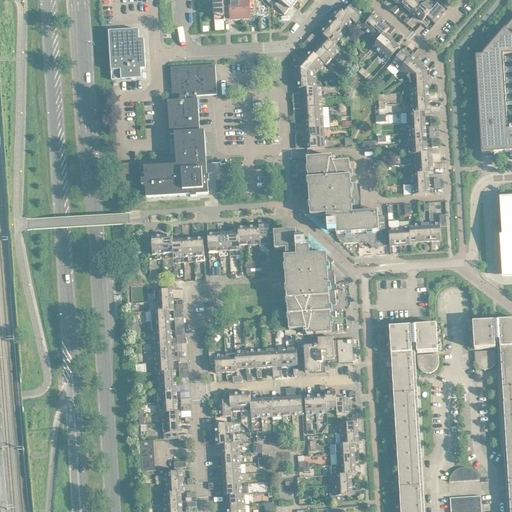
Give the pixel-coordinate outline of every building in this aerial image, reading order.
[(211,0),(212,9),(215,9),(216,21),(227,20),(226,19),(225,0),(211,0)] [(241,0),(225,0),(226,19),(232,18),(232,20),(242,19),(241,0)] [(257,0),(241,0),(242,19),(252,19),(252,17),(259,17),(257,0)] [(298,0),(279,0),(276,4),(286,14),(293,4),(294,5),(298,0)] [(400,2),(408,8),(414,0),(401,0),(400,2)] [(416,15),(417,13),(427,2),(427,1),(425,0),(414,0),(408,8),(416,15)] [(417,13),(425,20),(428,16),(437,23),(448,11),(439,3),(436,6),(428,0),(427,1),(427,2),(417,13)] [(334,16),(336,18),(348,28),(348,27),(354,20),(358,23),(365,14),(353,3),(345,12),(341,8),(334,16)] [(364,27),(371,34),(383,21),(375,14),(364,27)] [(336,18),(329,25),(343,37),(350,29),(348,27),(348,28),(336,18)] [(371,34),(379,41),(386,33),(390,30),(391,28),(383,21),(371,34)] [(511,22),(484,53),(485,55),(477,55),(483,153),(511,151),(511,22)] [(322,33),(328,38),(336,45),(336,44),(343,37),(329,25),(322,33)] [(141,38),(140,29),(110,30),(113,73),(113,80),(143,78),(143,68),(147,68),(146,38),(141,38)] [(374,46),(382,53),(394,40),(386,33),(379,41),(374,46)] [(317,42),(321,45),(335,57),(341,49),(336,44),(336,45),(328,38),(325,41),(321,37),(317,42)] [(394,40),(382,53),(390,60),(402,47),(394,40)] [(321,45),(315,53),(314,53),(326,63),(328,65),(335,57),(321,45)] [(393,63),(401,70),(413,56),(405,49),(393,63)] [(304,57),(296,66),(317,73),(326,63),(314,53),(315,53),(313,51),(306,59),(304,57)] [(401,70),(411,79),(431,69),(422,61),(420,63),(413,56),(401,70)] [(119,164),(120,179),(121,194),(147,192),(148,197),(224,192),(223,162),(208,163),(206,131),(201,131),(199,95),(218,94),(217,64),(172,67),(174,100),(169,101),(171,134),(176,134),(178,160),(173,161),(173,165),(142,167),(142,162),(119,164)] [(300,88),(305,88),(318,87),(317,73),(296,66),(297,78),(299,78),(300,88)] [(411,79),(412,92),(430,91),(429,81),(432,81),(431,69),(411,79)] [(376,83),(382,88),(387,84),(380,78),(376,83)] [(305,88),(305,98),(323,97),(323,86),(318,87),(305,88)] [(411,101),(411,103),(430,101),(430,91),(412,92),(412,101),(411,101)] [(305,98),(306,108),(324,107),(323,97),(305,98)] [(413,104),(413,112),(413,113),(426,112),(431,112),(430,101),(411,103),(411,104),(413,104)] [(306,108),(307,118),(324,117),(324,107),(306,108)] [(407,122),(407,123),(427,122),(426,112),(413,113),(413,112),(408,113),(409,122),(407,122)] [(307,118),(307,128),(325,127),(324,117),(307,118)] [(409,124),(410,133),(427,132),(427,122),(407,123),(407,124),(409,124)] [(307,128),(308,139),(326,137),(325,127),(307,128)] [(408,142),(409,144),(428,142),(427,132),(410,133),(410,142),(408,142)] [(326,137),(308,139),(309,149),(326,148),(326,137)] [(411,154),(416,154),(416,153),(429,153),(429,152),(428,142),(409,144),(409,145),(410,145),(411,154)] [(415,162),(415,164),(434,162),(433,152),(429,152),(429,153),(416,153),(416,154),(416,162),(415,162)] [(308,157),(311,194),(312,215),(316,215),(321,220),(321,222),(321,224),(322,226),(323,228),(325,229),(327,230),(329,231),(337,231),(338,235),(340,238),(346,243),(369,242),(369,241),(374,241),(378,244),(381,244),(381,246),(388,246),(386,216),(380,216),(379,213),(354,215),(353,212),(354,212),(351,160),(334,162),(334,156),(308,157)] [(416,165),(417,173),(417,174),(430,173),(435,173),(434,162),(415,164),(415,165),(416,165)] [(411,183),(411,184),(431,183),(430,173),(417,174),(417,173),(412,174),(413,183),(411,183)] [(431,183),(411,184),(411,185),(413,185),(413,195),(431,194),(431,183)] [(511,197),(499,198),(504,276),(511,275),(511,197)] [(442,223),(431,223),(432,241),(443,241),(442,226),(448,226),(447,214),(441,214),(442,223)] [(431,223),(421,224),(422,242),(432,241),(431,223)] [(411,225),(411,227),(412,242),(422,242),(421,224),(411,225)] [(270,225),(260,226),(261,244),(271,243),(270,225)] [(260,226),(250,227),(251,245),(261,244),(260,226)] [(239,227),(239,232),(240,232),(240,245),(241,245),(251,245),(250,227),(239,227)] [(411,227),(401,228),(402,245),(412,245),(412,242),(411,227)] [(402,245),(401,228),(390,228),(391,246),(402,245)] [(277,249),(286,249),(286,251),(288,252),(288,256),(286,256),(291,329),(308,328),(308,334),(336,333),(336,323),(333,324),(332,317),(335,317),(335,311),(332,312),(331,305),(335,305),(334,290),(330,291),(330,284),(333,284),(332,269),(329,270),(329,263),(333,263),(335,260),(328,254),(324,250),(323,249),(322,247),(320,246),(317,246),(315,247),(307,239),(306,236),(298,237),(297,230),(275,231),(277,249)] [(239,232),(230,233),(231,251),(231,255),(237,255),(237,250),(241,250),(241,245),(240,245),(240,232),(239,232)] [(220,251),(220,233),(209,234),(210,257),(217,256),(217,251),(220,251)] [(230,233),(220,233),(220,251),(221,256),(227,255),(227,251),(231,251),(230,233)] [(169,258),(175,258),(174,240),(174,235),(163,236),(165,253),(168,253),(169,258)] [(165,258),(165,253),(163,236),(153,236),(154,254),(158,254),(158,259),(165,258)] [(205,238),(194,239),(195,256),(200,256),(200,261),(206,261),(205,238)] [(174,240),(175,258),(179,257),(179,262),(185,262),(185,257),(184,239),(174,240)] [(194,239),(184,239),(185,257),(189,257),(189,262),(196,261),(195,256),(194,239)] [(222,266),(214,267),(215,275),(223,274),(222,266)] [(156,284),(157,300),(175,299),(174,289),(178,289),(177,283),(156,284)] [(157,300),(157,310),(157,311),(170,310),(171,310),(175,310),(175,299),(157,300)] [(153,311),(153,321),(171,320),(171,310),(170,310),(157,311),(157,310),(153,311)] [(511,511),(511,318),(500,320),(506,425),(511,511)] [(153,321),(154,331),(172,330),(171,320),(153,321)] [(474,321),(476,348),(497,347),(495,320),(474,321)] [(417,325),(418,352),(439,351),(438,323),(417,325)] [(391,326),(399,463),(402,511),(423,511),(412,325),(391,326)] [(154,331),(155,341),(172,340),(172,330),(154,331)] [(306,365),(307,372),(322,371),(321,362),(324,362),(324,359),(340,358),(340,362),(355,361),(354,339),(335,340),(334,337),(319,338),(320,344),(305,345),(305,349),(301,350),(302,352),(306,352),(306,359),(302,359),(302,362),(306,361),(306,363),(302,363),(303,366),(306,365)] [(155,341),(155,351),(173,350),(172,340),(155,341)] [(298,347),(287,348),(289,366),(299,365),(298,347)] [(277,348),(267,349),(268,367),(279,366),(277,348)] [(287,348),(277,348),(279,366),(289,366),(287,348)] [(267,349),(257,350),(258,368),(268,367),(267,349)] [(155,351),(156,362),(174,361),(173,350),(155,351)] [(236,351),(236,354),(237,354),(238,369),(248,368),(247,350),(236,351)] [(257,350),(247,350),(248,368),(258,368),(257,350)] [(498,359),(498,358),(497,350),(476,351),(477,359),(477,360),(477,361),(477,362),(478,363),(478,364),(479,365),(480,366),(481,366),(481,367),(482,368),(483,368),(484,368),(486,369),(487,369),(488,369),(490,368),(491,368),(492,368),(493,367),(494,366),(495,366),(495,365),(496,364),(496,363),(497,362),(497,361),(497,360),(498,359)] [(228,372),(227,354),(216,355),(216,351),(210,351),(211,363),(217,363),(217,372),(228,372)] [(237,354),(236,354),(227,354),(228,372),(238,371),(238,369),(237,354)] [(440,361),(440,357),(440,354),(419,355),(419,362),(419,363),(419,364),(420,365),(420,366),(421,367),(421,368),(422,369),(423,370),(424,371),(425,371),(426,371),(427,372),(428,372),(430,372),(431,372),(432,372),(433,371),(434,371),(435,370),(436,370),(437,369),(438,368),(438,367),(439,366),(439,365),(440,364),(440,363),(440,362),(440,361)] [(156,372),(159,372),(174,371),(174,370),(174,361),(156,362),(156,372)] [(147,363),(137,364),(138,372),(148,372),(147,363)] [(159,372),(160,382),(177,381),(177,370),(174,370),(174,371),(159,372)] [(160,382),(160,392),(178,391),(177,381),(160,382)] [(160,392),(161,402),(179,401),(178,391),(160,392)] [(242,411),(252,410),(253,410),(252,400),(252,392),(241,393),(242,411)] [(328,410),(338,409),(337,397),(338,397),(337,392),(326,392),(326,395),(327,395),(328,410)] [(233,411),(242,411),(241,393),(231,394),(231,399),(232,399),(233,411)] [(307,414),(318,413),(317,395),(306,396),(307,414)] [(328,412),(328,410),(327,395),(326,395),(317,395),(318,413),(328,412)] [(303,396),(293,397),(294,415),(304,414),(303,396)] [(337,397),(338,409),(338,414),(350,413),(349,396),(338,397),(337,397)] [(293,397),(282,398),(283,416),(294,415),(293,397)] [(272,398),(262,399),(263,417),(273,416),(272,398)] [(282,398),(272,398),(273,416),(283,416),(282,398)] [(233,415),(233,411),(232,399),(231,399),(220,400),(221,416),(233,415)] [(253,410),(252,410),(253,417),(263,417),(262,399),(252,400),(253,410)] [(161,413),(164,413),(164,412),(179,411),(179,401),(161,402),(161,413)] [(164,413),(164,422),(182,421),(182,411),(179,411),(164,412),(164,413)] [(182,421),(164,422),(165,438),(180,438),(180,441),(192,440),(192,434),(180,434),(179,432),(183,432),(182,421)] [(341,423),(342,433),(359,432),(359,422),(341,423)] [(216,424),(217,434),(235,433),(234,423),(216,424)] [(342,433),(342,443),(342,444),(355,443),(360,443),(359,432),(342,433)] [(218,445),(223,444),(236,443),(235,433),(217,434),(218,445)] [(223,444),(223,454),(241,453),(240,442),(236,443),(223,444)] [(332,454),(338,454),(356,453),(355,443),(342,444),(342,443),(338,444),(332,444),(332,454)] [(223,454),(224,464),(242,463),(241,453),(223,454)] [(338,454),(339,464),(356,463),(356,453),(338,454)] [(224,464),(225,475),(242,474),(242,463),(224,464)] [(339,464),(339,474),(339,475),(352,474),(357,474),(356,463),(339,464)] [(451,480),(451,482),(481,480),(481,478),(480,477),(480,476),(479,475),(478,473),(478,472),(477,471),(476,470),(474,470),(473,469),(472,468),(471,468),(469,467),(468,467),(467,467),(465,467),(463,467),(462,467),(461,468),(459,468),(458,469),(457,470),(456,471),(455,472),(454,473),(453,474),(452,475),(452,476),(451,477),(451,479),(451,480)] [(166,472),(166,483),(184,481),(183,471),(166,472)] [(225,475),(225,485),(243,484),(242,474),(225,475)] [(335,474),(335,485),(353,484),(352,474),(339,475),(339,474),(335,474)] [(166,483),(167,492),(167,493),(182,492),(185,492),(184,481),(166,483)] [(226,495),(228,495),(243,494),(243,493),(243,484),(225,485),(226,495)] [(353,484),(335,485),(336,495),(332,495),(333,502),(345,501),(344,495),(353,494),(353,484)] [(164,493),(165,503),(183,502),(182,492),(167,493),(167,492),(164,493)] [(228,495),(229,505),(246,504),(246,493),(243,493),(243,494),(228,495)] [(451,498),(452,511),(483,511),(482,496),(451,498)] [(165,503),(165,511),(183,511),(183,502),(165,503)]
